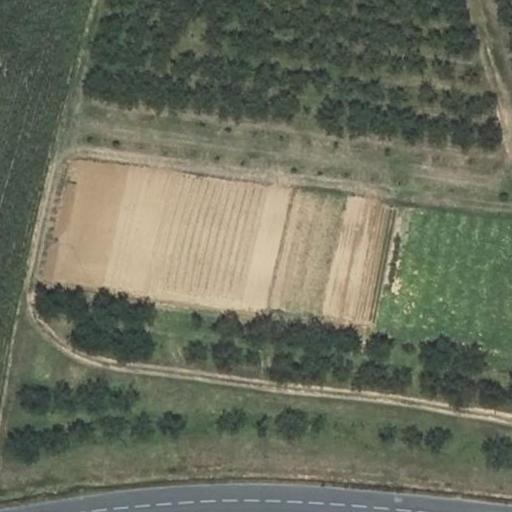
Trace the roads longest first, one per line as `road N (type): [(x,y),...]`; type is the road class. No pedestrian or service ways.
road 1 (secondary): [(96,511),(214,500),(405,511)]
road 2 (track): [(511,166),(455,0)]
